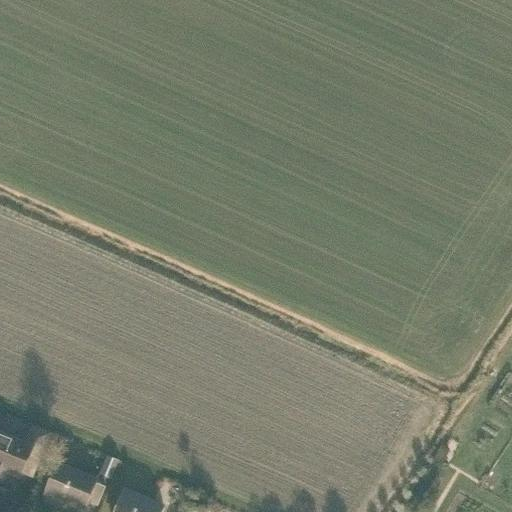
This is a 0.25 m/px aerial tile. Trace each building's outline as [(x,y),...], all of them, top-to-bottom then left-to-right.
[(52,435),(43,431),(35,451),(44,455),(52,435)] [(0,468),(20,476),(32,447),(0,433),(0,468)] [(119,460),(107,455),(100,475),(111,479),(119,460)] [(46,496),(83,511),(87,502),(98,506),(106,487),(95,482),(97,478),(60,463),(46,496)] [(160,511),(164,505),(127,490),(117,511),(160,511)]
